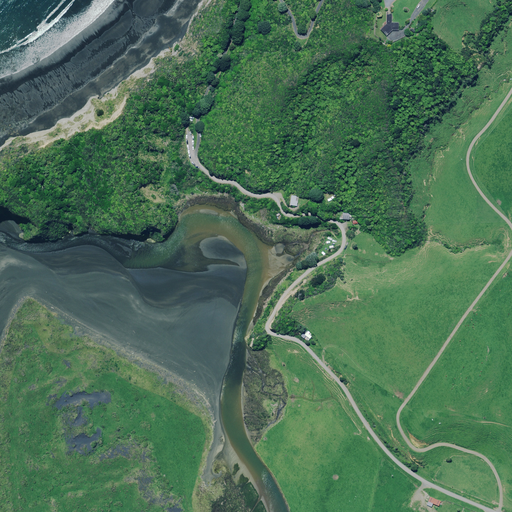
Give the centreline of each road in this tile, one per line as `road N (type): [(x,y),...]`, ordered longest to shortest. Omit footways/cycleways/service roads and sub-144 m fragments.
road 1 (unclassified): [(186,129),(191,153),(212,178),(271,195),(288,215),(336,221),(343,231),(339,252),(293,284),(268,330),(308,348),(399,463),(493,511)]
road 2 (track): [(511,247),(397,410),(406,443),(481,455),(499,487),(499,511)]
road 3 (track): [(511,84),(465,157),(511,229)]
